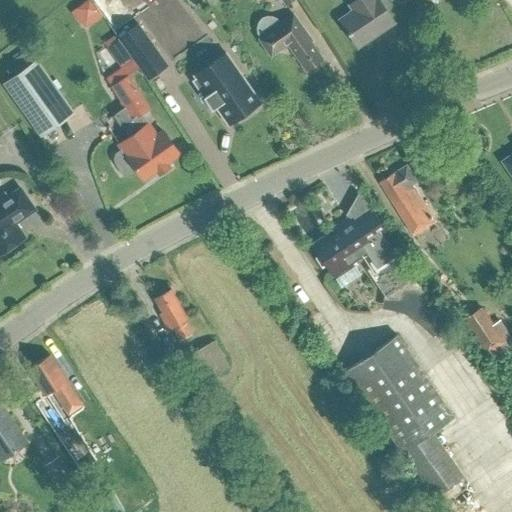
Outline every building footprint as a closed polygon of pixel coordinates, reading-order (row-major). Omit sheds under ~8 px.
[(118,0),(93,0),(104,15),(121,3),(118,0)] [(405,0),(352,0),(345,5),(349,11),(338,19),(357,47),(394,23),(385,10),(400,0),(402,3),(405,0)] [(256,32),(259,37),(257,38),(270,56),(287,44),(306,70),(322,58),(304,32),(303,32),(291,15),(279,23),(276,18),(271,16),(266,15),(260,17),(257,22),(255,27),(256,32)] [(135,20),(117,32),(148,76),(165,64),(135,20)] [(4,65),(12,76),(1,84),(39,137),(72,113),(27,49),(4,65)] [(215,107),(227,124),(260,102),(225,52),(193,75),(195,77),(191,80),(211,109),(215,107)] [(148,123),(141,114),(149,108),(127,75),(111,86),(131,117),(126,121),(124,133),(128,137),(118,144),(121,148),(114,153),(113,157),(113,161),(115,166),(123,176),(135,168),(143,179),(179,153),(162,130),(156,135),(148,123)] [(511,154),(502,161),(511,175),(511,154)] [(413,234),(434,221),(412,185),(416,182),(406,165),(394,172),(394,171),(379,181),(413,234)] [(0,253),(24,237),(14,222),(34,209),(19,188),(0,201),(0,253)] [(344,216),(346,218),(326,231),(327,233),(311,243),(333,275),(363,255),(372,269),(367,272),(382,297),(380,308),(382,309),(390,310),(398,313),(406,316),(413,320),(420,325),(426,331),(431,337),(446,324),(370,206),(366,209),(356,194),(344,216)] [(182,344),(192,338),(190,334),(183,321),(187,319),(171,289),(154,298),(164,316),(161,318),(168,329),(173,327),(182,344)] [(511,341),(498,320),(491,324),(481,308),(464,319),(492,363),(511,349),(511,341)] [(461,477),(431,432),(453,417),(396,335),(345,370),(432,496),(461,477)] [(199,349),(178,360),(181,365),(190,380),(194,388),(229,367),(224,359),(213,341),(199,349)] [(67,414),(82,404),(49,354),(27,368),(45,395),(52,390),(67,414)] [(0,405),(0,460),(26,443),(0,405)] [(70,414),(61,419),(50,427),(75,466),(96,452),(70,414)] [(62,488),(72,481),(57,458),(46,466),(62,488)] [(149,497),(137,476),(122,485),(134,505),(149,497)] [(109,511),(121,511),(123,511),(111,491),(101,497),(109,511)]
